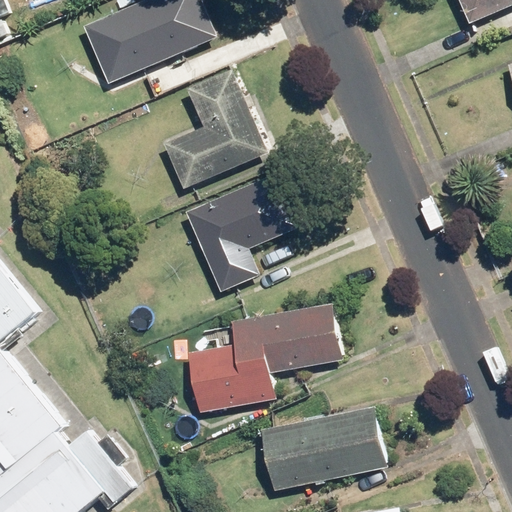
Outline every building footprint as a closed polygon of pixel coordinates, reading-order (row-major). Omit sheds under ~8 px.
[(204,0),(149,0),(94,27),(124,88),(224,40),(204,0)] [(511,0),(469,0),(476,17),(511,1),(511,0)] [(196,84),(213,127),(180,139),(197,183),(276,154),(269,137),(271,137),(243,66),(196,84)] [(285,170),(195,209),(219,263),(222,261),(233,286),(274,268),(263,244),(308,224),(285,170)] [(0,511),(75,511),(122,473),(10,341),(46,312),(0,257),(0,511)] [(341,305),(245,322),(248,344),(201,351),(210,408),(288,396),(284,371),(351,359),(341,305)] [(275,425),(286,486),(395,467),(384,406),(275,425)] [(159,440),(167,457),(200,441),(193,424),(159,440)] [(366,511),(432,511),(431,503),(366,511)]
